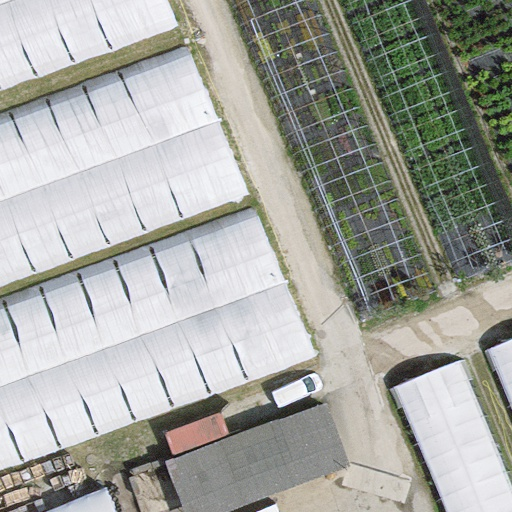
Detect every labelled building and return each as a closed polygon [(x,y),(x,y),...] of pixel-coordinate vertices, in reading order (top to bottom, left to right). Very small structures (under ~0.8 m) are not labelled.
[(0,89),(191,34),(180,0),(81,0),(47,10),(61,58),(19,14),(0,19),(0,89)] [(22,260),(252,203),(213,51),(101,79),(117,140),(142,134),(150,166),(71,186),(62,150),(88,143),(79,106),(0,125),(0,185),(3,185),(22,260)] [(0,462),(324,365),(280,220),(0,304),(0,462)] [(511,511),(511,444),(479,351),(415,373),(463,511),(511,511)] [(327,404),(167,464),(185,511),(232,511),(351,468),(327,404)] [(114,511),(106,489),(49,511),(114,511)]
